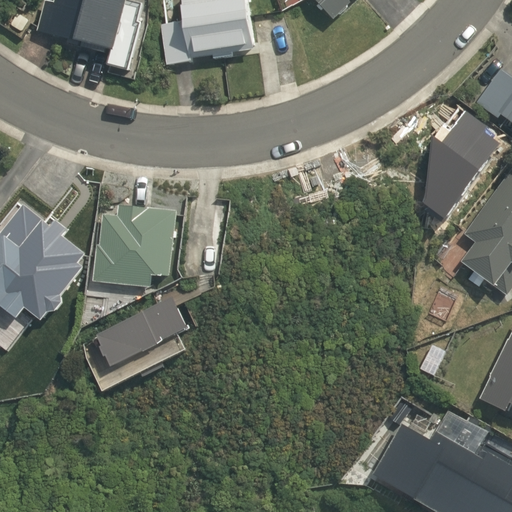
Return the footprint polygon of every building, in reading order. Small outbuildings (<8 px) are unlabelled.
[(56,0),(56,4),(47,1),(39,33),(113,52),(109,65),(131,71),(142,25),(140,24),(144,6),(130,2),(130,0),(56,0)] [(226,56),(217,0),(185,0),(189,23),(165,26),(170,64),(226,56)] [(217,0),(226,56),(257,52),(249,0),(217,0)] [(319,0),(336,17),(354,0),(319,0)] [(511,77),(502,71),(478,105),(499,119),(502,116),(511,123),(511,77)] [(464,263),(510,297),(511,293),(511,173),(467,235),(479,244),(464,263)] [(93,283),(153,289),(155,275),(173,277),(180,211),(121,206),(119,217),(105,215),(101,246),(97,245),(93,283)] [(0,315),(13,326),(20,317),(23,320),(38,300),(43,300),(50,292),(50,284),(58,275),(54,272),(70,251),(61,244),(54,252),(28,232),(37,221),(24,210),(3,237),(6,240),(0,247),(0,315)] [(194,345),(171,295),(81,338),(104,387),(194,345)] [(511,342),(486,398),(511,410),(511,342)] [(435,376),(447,351),(433,343),(420,369),(435,376)] [(0,383),(3,384),(10,377),(6,365),(0,363),(0,383)] [(479,454),(439,431),(434,440),(406,424),(377,475),(441,511),(511,511),(511,456),(486,441),(479,454)]
